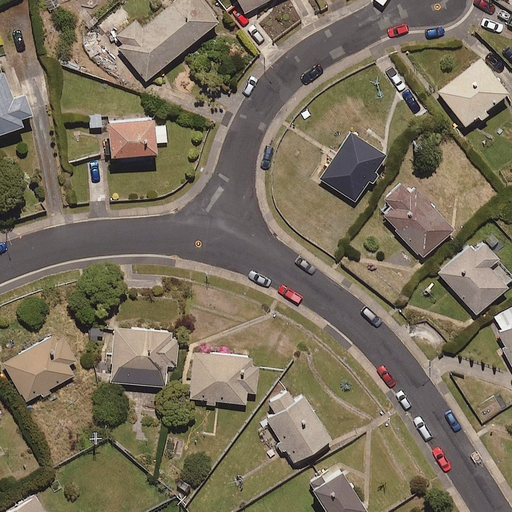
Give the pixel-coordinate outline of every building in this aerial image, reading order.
[(121,42),(117,46),(144,79),(218,19),(202,0),(173,0),(142,26),(135,17),(114,34),(121,42)] [(239,0),(245,9),(261,0),(239,0)] [(481,55),(435,90),(463,126),(477,115),(480,119),(488,113),(484,108),(508,90),(481,55)] [(0,132),(23,124),(20,117),(31,113),(24,93),(11,98),(2,71),(0,71),(0,132)] [(100,113),(88,114),(90,127),(102,126),(100,113)] [(151,116),(107,120),(111,155),(155,151),(151,116)] [(349,130),(319,178),(355,200),(385,153),(349,130)] [(400,181),(383,197),(392,207),(384,214),(398,229),(395,231),(417,255),(419,252),(422,256),(453,228),(415,185),(409,190),(400,181)] [(470,243),(438,272),(475,314),(509,285),(491,265),(500,257),(485,240),(474,249),(470,243)] [(511,306),(497,315),(504,328),(497,331),(504,345),(499,348),(511,372),(511,306)] [(172,331),(113,325),(108,380),(164,385),(166,364),(176,365),(178,339),(171,338),(172,331)] [(53,332),(1,361),(24,401),(72,373),(67,364),(76,359),(62,335),(57,338),(53,332)] [(251,356),(193,351),(188,398),(246,403),(247,392),(255,392),(258,364),(251,364),(251,356)] [(287,389),(268,401),(275,412),(266,417),(292,460),(330,437),(304,394),(294,400),(287,389)] [(310,482),(327,511),(360,511),(366,509),(342,469),(332,475),(329,470),(310,482)] [(44,511),(35,495),(3,511),(44,511)]
